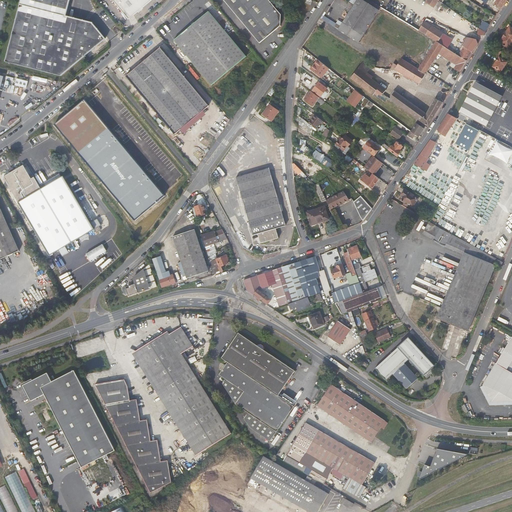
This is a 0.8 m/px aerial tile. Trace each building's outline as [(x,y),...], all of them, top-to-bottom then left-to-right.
[(21,0),(17,18),(74,33),(89,52),(90,52),(105,39),(92,24),(66,17),(69,0),(21,0)] [(112,0),(128,19),(151,0),(112,0)] [(223,0),(260,44),(281,26),(281,15),(277,10),(276,10),(275,10),(273,8),(273,5),(268,0),(223,0)] [(357,0),(346,18),(338,31),(360,44),(380,11),(362,0),(357,0)] [(428,17),(438,0),(428,0),(420,12),(425,15),(428,17)] [(494,3),(501,9),(503,5),(506,0),(495,0),(496,0),(494,3)] [(489,12),(496,16),(498,13),(491,9),(491,8),(483,3),(482,2),(481,4),(482,4),(480,6),(489,12)] [(174,40),(211,85),(246,57),(208,11),(174,40)] [(59,77),(89,52),(74,33),(17,18),(5,63),(59,77)] [(421,31),(436,41),(438,42),(443,33),(425,21),(423,24),(420,22),(416,28),(421,31)] [(480,28),(486,32),(490,26),(485,23),(482,28),(481,27),(480,28)] [(117,34),(122,31),(117,25),(113,28),(117,34)] [(508,34),(506,32),(500,42),(508,47),(510,44),(511,44),(511,42),(511,36),(511,34),(509,32),(508,34)] [(438,42),(444,45),(449,49),(453,39),(443,33),(438,42)] [(420,84),(439,53),(444,45),(438,42),(436,41),(419,68),(402,58),(397,65),(394,63),(390,69),(393,71),(394,69),(411,79),(410,80),(418,85),(419,84),(420,84)] [(457,64),(463,68),(467,60),(459,55),(449,49),(444,45),(439,53),(457,64)] [(459,55),(467,60),(473,52),(463,46),(459,55)] [(210,108),(160,48),(126,76),(176,136),(210,108)] [(499,70),(501,71),(507,61),(499,57),(493,67),(494,68),(493,69),(498,72),(499,70)] [(321,78),(328,68),(322,64),(318,61),(311,70),(321,78)] [(359,68),(366,73),(370,68),(364,62),(359,68)] [(382,96),(383,94),(386,90),(366,73),(359,68),(351,78),(364,88),(374,95),(377,91),(382,96)] [(7,90),(11,91),(12,88),(15,89),(14,92),(28,95),(31,84),(10,78),(7,90)] [(327,89),(328,87),(321,82),(320,83),(319,83),(313,91),(317,94),(321,89),(325,92),(327,89)] [(477,83),(461,113),(462,114),(468,117),(486,127),(502,96),(477,83)] [(105,88),(66,121),(131,199),(170,166),(105,88)] [(357,107),(358,106),(364,109),(370,99),(354,89),(347,101),(357,107)] [(418,120),(428,128),(431,122),(443,102),(441,98),(441,97),(440,97),(439,97),(438,97),(436,99),(427,114),(396,91),(390,99),(418,120)] [(319,98),(311,92),(305,101),(312,106),(319,98)] [(279,112),(270,105),(264,115),(273,121),(279,112)] [(323,121),(314,114),(312,116),(314,117),(308,124),(316,130),(323,121)] [(462,127),(465,123),(459,120),(448,114),(438,129),(439,133),(445,136),(454,123),(462,127)] [(468,117),(462,114),(459,120),(465,123),(468,117)] [(424,128),(416,123),(411,131),(415,134),(418,137),(424,128)] [(469,151),(479,131),(474,128),(467,124),(456,144),(469,151)] [(395,127),(391,133),(399,139),(403,133),(395,127)] [(345,136),(338,146),(345,152),(352,142),(345,136)] [(437,139),(432,137),(414,164),(430,173),(433,167),(427,163),(429,158),(437,143),(436,142),(437,141),(437,140),(437,139)] [(511,146),(497,140),(490,154),(508,162),(511,153),(511,146)] [(389,150),(397,156),(401,150),(401,149),(403,150),(403,149),(402,147),(402,146),(397,142),(394,145),(392,144),(390,147),(391,147),(389,150)] [(368,149),(368,150),(375,155),(380,148),(378,147),(379,146),(376,143),(375,144),(373,143),(371,146),(369,145),(367,148),(368,149)] [(331,148),(320,163),(330,170),(341,155),(331,148)] [(383,163),(374,156),(365,167),(371,173),(374,174),(374,175),(383,163)] [(318,174),(320,167),(303,161),(301,168),(318,174)] [(371,173),(365,167),(359,163),(358,164),(361,166),(360,168),(370,175),(371,173)] [(32,178),(23,164),(3,176),(49,255),(94,229),(96,232),(101,230),(99,226),(101,225),(97,218),(91,222),(87,216),(96,211),(87,195),(78,201),(63,176),(41,188),(34,177),(32,178)] [(267,168),(235,178),(253,235),(258,234),(261,243),(279,238),(276,229),(286,225),(280,206),(267,168)] [(379,179),(374,175),(374,174),(371,178),(365,174),(361,180),(373,188),(379,179)] [(355,188),(353,187),(348,189),(351,194),(355,193),(357,196),(360,194),(355,188)] [(405,190),(402,196),(403,197),(400,201),(404,203),(403,204),(408,207),(409,205),(413,208),(418,200),(414,197),(415,196),(405,190)] [(327,200),(331,209),(349,200),(344,192),(327,200)] [(354,202),(367,216),(368,214),(372,209),(361,196),(354,202)] [(203,204),(195,207),(199,217),(207,214),(205,209),(206,209),(205,205),(204,206),(203,204)] [(323,207),(307,213),(312,226),(328,219),(323,207)] [(0,208),(0,258),(19,250),(0,208)] [(466,253),(496,265),(500,267),(502,263),(498,260),(498,259),(479,249),(451,234),(431,223),(425,234),(446,247),(445,248),(464,256),(466,253)] [(194,230),(173,237),(187,280),(208,272),(204,259),(194,230)] [(225,234),(223,230),(212,233),(202,236),(204,241),(225,234)] [(214,243),(228,239),(225,234),(204,241),(205,246),(214,243)] [(205,246),(208,254),(215,252),(216,251),(214,243),(205,246)] [(103,244),(86,253),(90,260),(107,251),(103,244)] [(352,248),(347,249),(348,252),(349,256),(350,256),(352,260),(361,257),(357,247),(352,249),(352,248)] [(208,254),(211,262),(218,259),(215,252),(208,254)] [(349,256),(348,252),(344,253),(346,257),(349,267),(353,265),(349,256)] [(466,253),(464,256),(458,271),(449,291),(438,319),(468,332),(496,265),(466,253)] [(211,262),(215,275),(224,271),(222,267),(230,263),(227,257),(226,257),(225,256),(218,259),(211,262)] [(153,259),(160,280),(171,276),(169,271),(167,272),(161,257),(153,259)] [(250,293),(249,293),(259,301),(261,300),(268,305),(271,301),(258,291),(260,288),(261,290),(272,286),(279,306),(321,292),(316,278),(320,277),(318,272),(320,271),(315,257),(243,281),(245,285),(246,285),(248,291),(250,293)] [(355,270),(353,266),(353,265),(349,267),(346,257),(344,258),(350,273),(351,272),(352,276),(357,275),(355,270)] [(129,295),(158,286),(150,265),(134,278),(136,283),(129,286),(129,288),(127,288),(129,295)] [(346,274),(342,265),(337,267),(337,268),(332,270),(335,279),(346,274)] [(361,274),(359,268),(355,270),(357,275),(360,284),(364,293),(365,293),(368,291),(365,282),(361,274)] [(374,269),(364,273),(367,281),(377,277),(374,269)] [(331,288),(325,270),(319,272),(325,290),(331,288)] [(162,287),(176,283),(174,275),(171,276),(160,280),(162,287)] [(364,293),(360,284),(333,294),(336,304),(343,301),(364,293)] [(388,298),(383,286),(377,288),(382,300),(388,298)] [(382,300),(377,288),(368,291),(365,293),(369,305),(382,300)] [(369,305),(365,293),(364,293),(343,301),(344,304),(340,306),(342,312),(347,310),(347,313),(352,311),(359,308),(367,305),(369,305)] [(308,297),(289,304),(291,309),(297,307),(299,306),(301,310),(307,308),(306,305),(310,304),(308,297)] [(371,331),(377,328),(376,326),(378,325),(376,320),(374,321),(373,318),(372,318),(367,305),(359,308),(362,315),(365,322),(367,321),(371,331)] [(319,313),(305,318),(308,326),(311,325),(312,330),(323,326),(319,313)] [(340,320),(329,337),(341,346),(353,329),(340,320)] [(168,331),(144,347),(148,353),(142,357),(151,370),(156,366),(164,379),(158,382),(167,395),(172,392),(180,404),(175,408),(183,421),(188,417),(196,429),(191,433),(199,446),(204,442),(208,448),(232,433),(205,391),(196,377),(182,354),(193,347),(181,327),(170,334),(168,331)] [(387,329),(378,333),(379,335),(377,336),(378,341),(390,337),(389,334),(390,333),(389,330),(388,331),(387,329)] [(240,333),(222,359),(228,363),(220,375),(226,380),(223,384),(235,403),(236,405),(249,414),(245,420),(250,430),(270,443),(295,408),(279,397),(296,372),(265,350),(265,349),(265,346),(263,347),(262,344),(259,345),(259,346),(240,333)] [(405,363),(409,359),(425,375),(435,365),(408,337),(375,369),(387,381),(394,374),(408,389),(419,378),(405,363)] [(511,338),(484,386),(484,387),(492,403),(511,401),(511,338)] [(148,353),(144,347),(138,350),(142,357),(148,353)] [(156,366),(151,370),(158,382),(164,379),(156,366)] [(434,366),(425,375),(428,377),(436,369),(434,366)] [(48,374),(24,386),(32,402),(45,395),(82,468),(115,451),(75,371),(53,383),(48,374)] [(152,494),(173,483),(169,461),(162,462),(158,441),(152,442),(148,420),(141,421),(137,400),(131,401),(128,387),(124,380),(96,386),(152,494)] [(328,384),(323,392),(326,394),(317,407),(322,410),(372,444),(382,429),(384,431),(389,425),(359,405),(328,384)] [(172,392),(167,395),(175,408),(180,404),(172,392)] [(183,421),(191,433),(196,429),(188,417),(183,421)] [(291,450),(331,474),(334,468),(364,485),(376,464),(344,445),(306,424),(291,450)] [(203,452),(208,448),(204,442),(199,446),(203,452)] [(468,454),(437,449),(431,466),(425,464),(419,479),(468,454)] [(284,461),(325,485),(331,474),(291,450),(284,461)] [(301,507),(313,485),(264,457),(252,479),(301,507)] [(37,497),(25,468),(19,470),(31,500),(37,497)] [(8,475),(22,511),(35,511),(19,471),(8,475)] [(0,511),(19,511),(7,484),(0,487),(0,511)] [(114,494),(97,502),(100,508),(117,501),(114,494)] [(344,499),(341,503),(347,507),(347,505),(351,507),(352,505),(355,506),(355,505),(344,499)]
